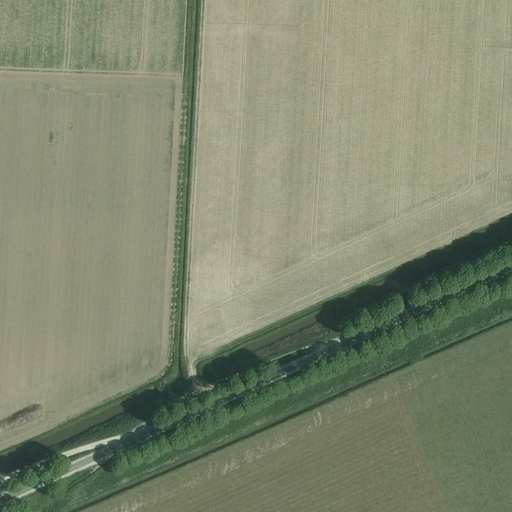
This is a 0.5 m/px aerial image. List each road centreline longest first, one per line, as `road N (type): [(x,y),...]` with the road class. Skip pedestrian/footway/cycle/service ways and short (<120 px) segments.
road 1 (unclassified): [(132,442),(511,269)]
road 2 (unclassified): [(0,503),(132,442)]
road 3 (unclassified): [(0,482),(48,460),(132,442)]
